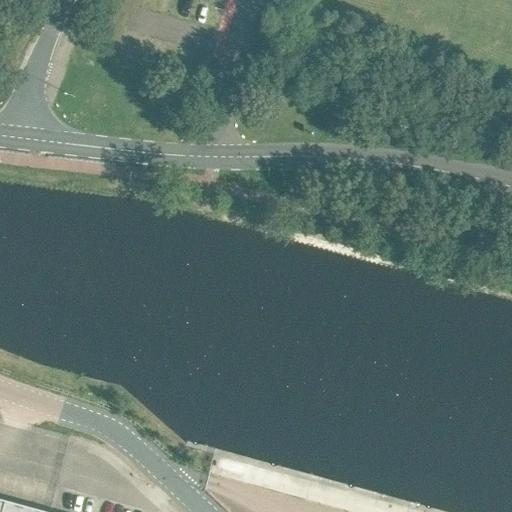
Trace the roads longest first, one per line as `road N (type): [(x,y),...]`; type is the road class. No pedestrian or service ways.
road 1 (tertiary): [(511,185),(377,160),(139,153),(27,139)]
road 2 (unclassified): [(206,511),(113,429),(0,388)]
